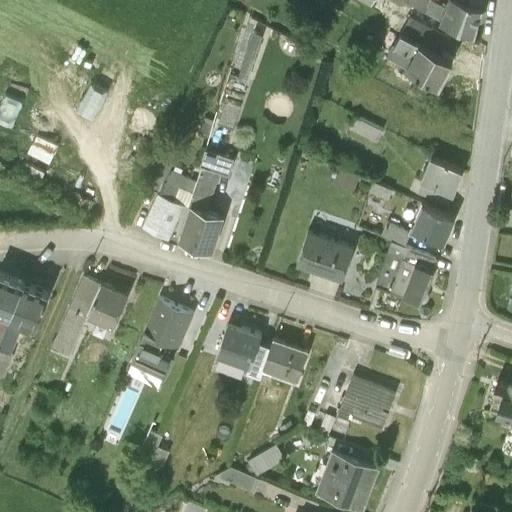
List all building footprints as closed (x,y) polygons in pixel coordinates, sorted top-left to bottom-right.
[(441,11),(445,0),(421,0),(425,2),(441,11)] [(445,0),(441,11),(474,24),(481,0),(445,0)] [(420,33),(441,44),(450,28),(411,7),(403,23),(396,35),(394,34),(387,47),(407,57),(420,33)] [(248,15),(233,63),(242,66),(257,18),(248,15)] [(420,33),(407,57),(441,76),(454,52),(441,44),(420,33)] [(197,173),(193,187),(189,197),(191,198),(191,196),(207,202),(221,165),(230,167),(235,150),(217,145),(229,107),(218,104),(214,113),(213,120),(210,128),(205,141),(200,157),(203,157),(197,173)] [(356,107),(350,120),(377,134),(383,121),(356,107)] [(213,120),(214,113),(205,110),(201,125),(210,128),(213,120)] [(431,148),(452,157),(457,146),(436,137),(431,148)] [(28,143),(19,162),(41,172),(50,154),(28,143)] [(159,182),(182,192),(186,183),(193,187),(197,173),(171,161),(175,153),(162,147),(147,180),(158,184),(159,182)] [(421,172),(451,184),(454,185),(464,161),(452,157),(431,148),(421,172)] [(341,160),(335,175),(355,183),(361,167),(341,160)] [(451,184),(421,172),(415,169),(410,181),(418,184),(446,196),(451,184)] [(373,173),(369,183),(370,184),(388,192),(394,181),(373,173)] [(159,182),(158,184),(143,218),(169,230),(186,194),(182,192),(159,182)] [(412,219),(427,226),(444,233),(456,208),(423,194),(412,219)] [(191,196),(191,198),(179,231),(213,243),(225,208),(207,202),(191,196)] [(392,233),(406,237),(411,226),(409,225),(410,223),(388,214),(381,228),(392,233)] [(409,225),(411,226),(425,232),(427,226),(412,219),(410,223),(409,225)] [(308,221),(296,256),(342,272),(354,237),(308,221)] [(406,237),(392,233),(377,277),(403,286),(415,254),(433,261),(437,249),(408,238),(406,237)] [(415,254),(403,286),(421,294),(434,261),(433,261),(415,254)] [(0,303),(11,307),(25,272),(0,262),(0,261),(0,303)] [(88,306),(102,273),(84,266),(53,337),(71,346),(88,306)] [(102,273),(88,306),(115,318),(130,284),(103,271),(102,273)] [(25,272),(11,307),(28,315),(36,318),(51,283),(25,272)] [(157,330),(178,339),(179,339),(195,303),(160,288),(145,320),(150,322),(159,326),(157,330)] [(0,333),(11,307),(0,303),(0,333)] [(0,333),(0,365),(5,368),(14,345),(28,315),(11,307),(0,333)] [(264,359),(271,334),(260,331),(262,325),(259,324),(226,314),(216,347),(249,357),(247,364),(261,368),(262,365),(261,365),(264,359)] [(139,333),(174,349),(178,339),(157,330),(159,326),(150,322),(145,320),(139,333)] [(271,334),(264,359),(299,370),(309,339),(273,328),(271,334)] [(174,349),(139,333),(132,349),(166,365),(174,349)] [(261,365),(262,365),(272,368),(274,362),(264,359),(261,365)] [(353,365),(338,405),(351,411),(352,407),(384,418),(397,381),(353,365)] [(501,384),(498,399),(497,401),(511,404),(511,366),(511,367),(509,372),(498,368),(493,382),(495,382),(501,384)] [(501,384),(495,382),(491,397),(498,399),(501,384)] [(314,391),(312,399),(324,403),(327,396),(314,391)] [(327,404),(319,423),(329,427),(336,408),(327,404)] [(151,456),(158,438),(146,432),(138,451),(124,478),(136,484),(151,456)] [(277,435),(249,452),(257,466),(285,450),(277,435)] [(158,438),(151,456),(162,461),(170,443),(158,438)] [(327,453),(322,466),(316,482),(364,500),(381,458),(332,440),(327,453)] [(322,466),(327,453),(323,452),(318,465),(322,466)] [(231,458),(216,467),(219,468),(217,472),(229,477),(231,473),(254,483),(259,470),(231,458)] [(87,504),(92,508),(101,511),(126,511),(128,508),(75,484),(70,496),(87,504)] [(475,491),(470,505),(487,511),(497,511),(502,501),(475,491)]
